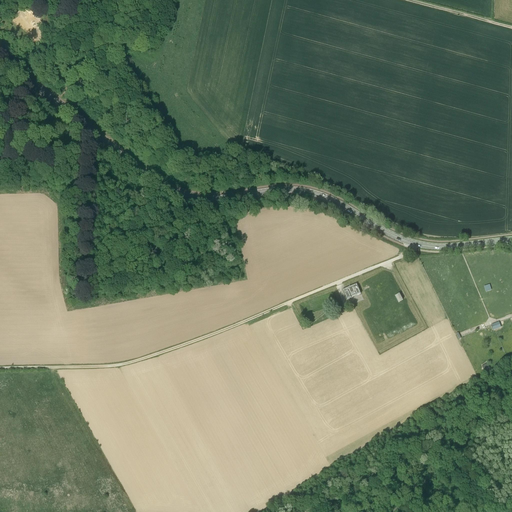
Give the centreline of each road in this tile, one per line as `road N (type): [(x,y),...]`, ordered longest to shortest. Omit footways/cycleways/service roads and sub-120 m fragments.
road 1 (secondary): [(411,242),(311,192),(204,199),(165,188),(0,55)]
road 2 (track): [(403,255),(122,364),(0,368)]
